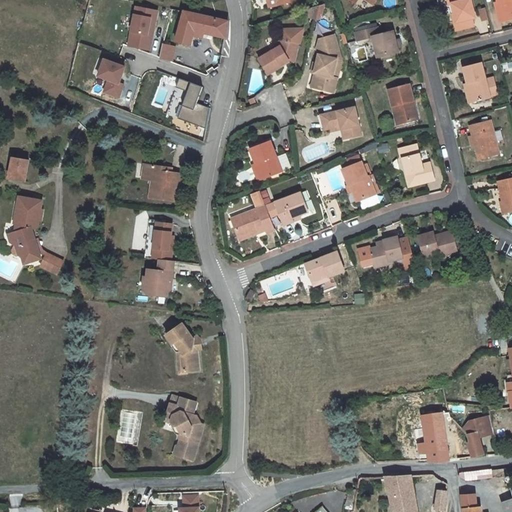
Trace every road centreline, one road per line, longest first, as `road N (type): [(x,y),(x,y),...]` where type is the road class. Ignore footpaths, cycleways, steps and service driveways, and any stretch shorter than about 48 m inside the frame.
road 1 (residential): [(224,285),(204,212),(241,19),(237,0)]
road 2 (residential): [(459,193),(224,285)]
road 3 (unclassified): [(0,490),(235,481)]
road 4 (residential): [(449,466),(343,474),(253,503)]
road 5 (residential): [(235,481),(237,380),(224,285)]
road 6 (residential): [(423,59),(459,193)]
